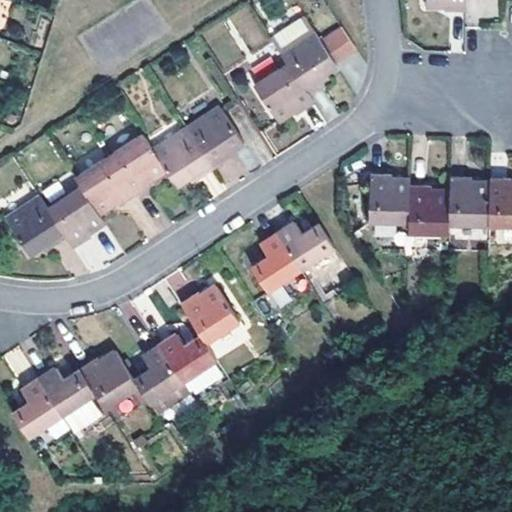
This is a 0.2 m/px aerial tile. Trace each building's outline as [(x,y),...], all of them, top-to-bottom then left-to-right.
[(457,0),(417,0),(418,1),(439,2),(440,8),(457,9),(457,0)] [(312,37),(296,14),(265,35),(281,60),(300,88),(317,76),(315,72),(330,62),(327,58),(312,37)] [(334,22),(312,37),(327,58),(348,43),(334,22)] [(300,88),(281,60),(249,82),(271,116),(287,106),(291,111),(308,99),(300,88)] [(181,127),(208,167),(225,156),(222,150),(238,139),(214,105),(181,127)] [(208,167),(181,127),(149,150),(160,166),(172,184),(188,174),(190,178),(208,167)] [(105,154),(131,194),(147,184),(144,177),(160,166),(149,150),(137,133),(105,154)] [(131,194),(105,154),(72,176),(78,184),(95,210),(111,200),(115,205),(131,194)] [(404,181),(404,177),(385,176),(385,171),(365,170),(364,216),(403,217),(404,181)] [(483,220),(484,176),(466,176),(466,171),(445,171),(444,187),(443,219),(483,220)] [(511,221),(511,177),(506,177),(505,173),(484,172),(484,176),(483,220),(511,221)] [(443,219),(444,187),(424,187),(424,182),(404,181),(403,217),(402,229),(442,229),(443,219)] [(95,210),(78,184),(44,206),(64,235),(70,245),(87,234),(83,228),(101,218),(95,210)] [(44,206),(38,196),(5,218),(27,252),(44,243),(46,247),(64,235),(44,206)] [(331,244),(315,220),(298,230),(291,219),(274,230),(297,266),(331,244)] [(488,239),(488,229),(448,230),(448,240),(488,239)] [(297,266),(274,230),(258,241),(264,253),(249,262),(264,287),(297,266)] [(234,320),(213,285),(197,295),(194,291),(176,302),(189,322),(201,342),(234,320)] [(201,342),(189,322),(171,334),(169,329),(152,340),(178,379),(212,357),(201,342)] [(242,328),(209,344),(215,357),(248,341),(242,328)] [(144,400),(178,379),(152,340),(136,351),(138,355),(122,366),(133,383),(144,400)] [(20,347),(4,353),(12,375),(29,368),(20,347)] [(122,366),(110,348),(94,359),(91,354),(74,366),(90,390),(100,405),(133,383),(122,366)] [(90,390),(74,366),(57,377),(50,366),(33,377),(56,412),(90,390)] [(56,412),(33,377),(16,389),(22,400),(6,410),(22,434),(56,412)] [(185,390),(178,379),(144,400),(151,412),(185,390)]
